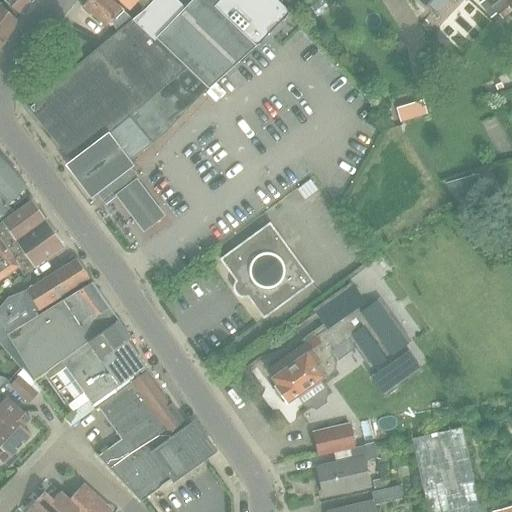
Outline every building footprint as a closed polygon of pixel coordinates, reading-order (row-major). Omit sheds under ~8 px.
[(31,0),(3,0),(19,14),(21,11),(24,14),(30,5),(29,3),(31,0)] [(96,49),(26,107),(71,162),(67,165),(90,195),(92,193),(129,163),(126,159),(151,144),(166,131),(195,100),(207,86),(208,87),(212,84),(222,74),(255,44),(289,10),(278,0),(190,0),(183,8),(173,0),(153,0),(144,10),(132,20),(117,32),(114,35),(96,49)] [(110,0),(87,0),(82,6),(105,26),(110,21),(117,32),(132,20),(120,9),(110,0)] [(135,1),(144,10),(153,0),(116,0),(127,9),(135,1)] [(507,5),(511,1),(511,0),(485,0),(496,13),(497,13),(501,19),(511,11),(507,5)] [(0,43),(17,21),(0,3),(0,43)] [(436,30),(425,42),(437,52),(447,40),(436,30)] [(77,42),(69,34),(64,39),(72,47),(77,42)] [(369,70),(354,84),(363,93),(377,78),(369,70)] [(400,122),(427,113),(423,99),(395,107),(400,122)] [(418,157),(447,136),(436,121),(427,127),(430,132),(410,147),(418,157)] [(0,221),(13,212),(7,206),(11,201),(15,205),(25,196),(20,190),(25,187),(0,157),(0,221)] [(473,171),(441,180),(467,215),(484,210),(473,171)] [(136,173),(114,190),(143,227),(165,211),(136,173)] [(309,180),(296,190),(304,200),(316,190),(309,180)] [(0,276),(16,265),(22,273),(61,246),(30,201),(13,212),(0,221),(0,276)] [(269,223),(220,258),(236,280),(234,282),(233,285),(233,289),(236,293),(239,294),(243,294),(245,293),(263,317),(311,281),(269,223)] [(0,334),(38,310),(89,278),(75,258),(25,289),(7,296),(0,303),(0,334)] [(118,319),(91,281),(37,315),(35,312),(0,335),(0,343),(20,367),(25,364),(34,379),(44,372),(45,373),(118,320),(118,319)] [(273,389),(282,402),(287,399),(288,400),(297,394),(305,406),(312,407),(324,399),(326,391),(317,380),(334,368),(335,362),(329,354),(352,337),(376,372),(371,376),(383,393),(419,368),(406,350),(400,354),(397,349),(408,342),(378,300),(367,308),(351,286),(316,311),(327,327),(315,335),(313,331),(302,339),(310,349),(287,365),(282,359),(268,369),(273,375),(272,376),(277,384),(276,384),(277,386),(273,389)] [(116,388),(115,387),(144,366),(125,340),(130,336),(118,320),(45,373),(49,379),(66,367),(84,392),(67,404),(71,411),(63,417),(70,426),(97,406),(121,438),(97,455),(140,501),(160,486),(160,487),(182,471),(178,466),(208,444),(192,422),(187,425),(147,370),(135,378),(133,375),(116,388)] [(28,402),(37,393),(28,386),(18,376),(9,385),(28,402)] [(33,380),(28,386),(37,393),(41,389),(33,380)] [(13,452),(30,434),(21,426),(29,417),(7,397),(0,404),(0,446),(3,450),(0,453),(0,459),(7,466),(17,456),(13,452)] [(318,455),(353,447),(348,424),(313,432),(318,455)] [(480,511),(461,427),(411,438),(427,511),(480,511)] [(374,442),(354,447),(350,448),(352,459),(317,467),(322,491),(344,486),(345,490),(370,485),(364,461),(378,458),(374,442)] [(43,492),(24,511),(108,511),(111,509),(83,483),(76,490),(68,499),(60,491),(51,500),(43,492)] [(389,511),(388,501),(402,498),(399,486),(372,491),(373,501),(327,511),(326,511),(389,511)] [(511,511),(511,503),(490,511),(511,511)]
